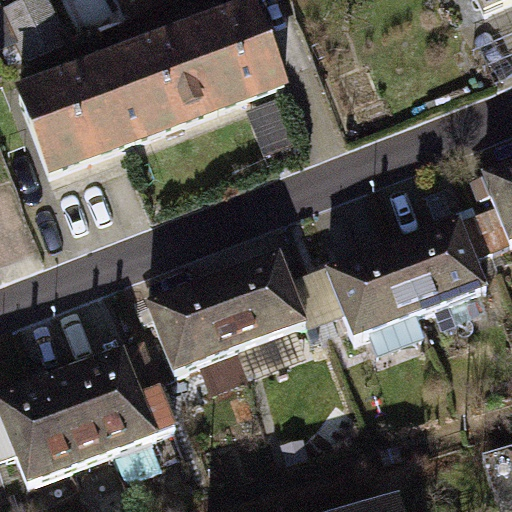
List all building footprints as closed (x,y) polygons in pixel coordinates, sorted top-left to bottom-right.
[(0,41),(12,69),(75,41),(56,0),(35,0),(0,15),(0,41)] [(511,17),(511,0),(473,0),(485,28),(511,17)] [(256,18),(17,110),(51,198),(290,106),(256,18)] [(511,177),(482,188),(509,261),(511,260),(511,177)] [(467,236),(330,284),(354,352),(491,305),(467,236)] [(285,267),(147,319),(175,393),(312,341),(285,267)] [(121,362),(0,410),(0,424),(32,504),(158,453),(121,362)]
